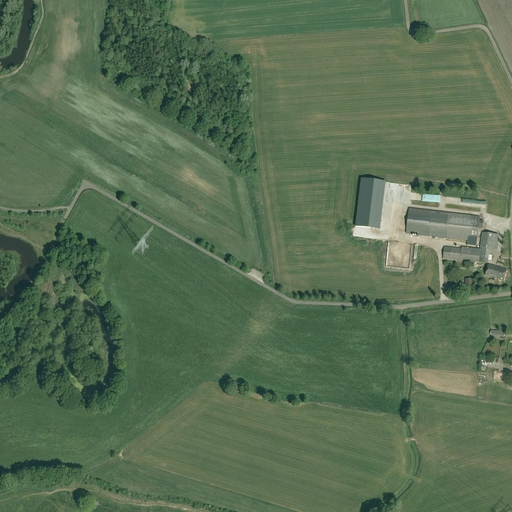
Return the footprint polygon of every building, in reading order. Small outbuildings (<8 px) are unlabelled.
[(423,192),(422,201),(431,201),(435,202),(435,196),(430,196),(430,192),(423,192)] [(409,208),(406,233),(428,236),(446,238),(468,241),(467,245),(476,246),(477,242),(479,228),(483,228),(484,221),(479,221),(480,217),(449,213),(431,211),(409,208)] [(497,251),(499,235),(482,233),(480,249),(462,247),(462,249),(445,247),(443,259),(465,262),(465,261),(469,261),(469,264),(474,264),(474,262),(488,263),(489,255),(490,255),(491,250),(497,251)] [(494,278),(497,267),(489,264),(485,275),(494,278)] [(497,267),(494,278),(504,281),(507,270),(497,267)] [(506,380),(507,373),(495,371),(493,378),(506,380)]
